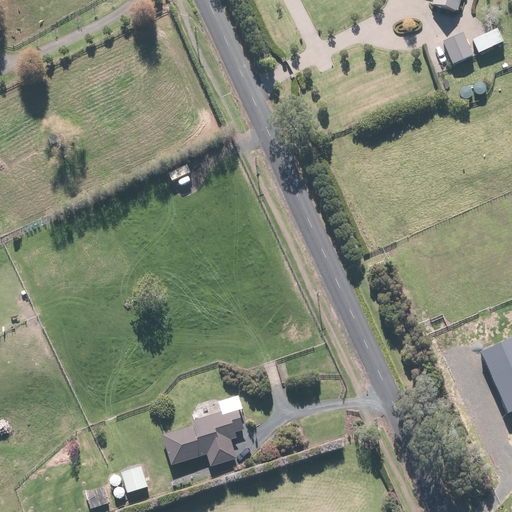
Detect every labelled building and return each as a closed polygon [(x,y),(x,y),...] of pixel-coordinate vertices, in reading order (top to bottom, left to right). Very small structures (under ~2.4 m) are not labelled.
[(428,0),(427,6),(461,14),(464,0),(428,0)] [(472,41),(479,56),(505,45),(498,30),(472,41)] [(442,43),(452,67),(471,59),(461,35),(442,43)] [(511,336),(482,350),(510,414),(511,413),(511,336)] [(246,430),(238,407),(152,436),(165,475),(205,461),(208,471),(244,459),(235,433),(246,430)] [(470,429),(475,438),(487,431),(482,422),(470,429)] [(129,493),(150,487),(143,465),(122,472),(129,493)] [(109,503),(102,481),(84,487),(91,509),(109,503)]
